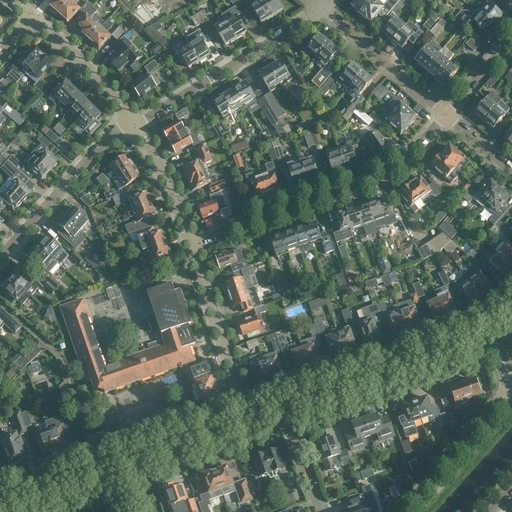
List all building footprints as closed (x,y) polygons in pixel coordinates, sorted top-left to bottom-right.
[(54,0),(49,6),(59,14),(70,1),(68,0),(54,0)] [(271,17),(262,2),(257,5),(253,0),(251,0),(245,4),(251,14),(254,12),(261,24),(271,17)] [(264,0),(262,2),(271,17),(282,10),(275,0),(264,0)] [(380,0),(357,0),(352,7),(356,10),(355,11),(366,21),(367,20),(371,24),(378,16),(388,25),(409,1),(407,0),(390,0),(385,7),(379,2),(380,0)] [(70,1),(59,14),(68,23),(80,10),(70,1)] [(81,11),(86,15),(93,7),(88,3),(81,11)] [(146,28),(158,16),(146,3),(134,15),(146,28)] [(487,3),(479,12),(494,26),(502,17),(487,3)] [(196,28),(207,22),(201,13),(196,5),(191,9),(195,16),(190,19),(196,28)] [(95,16),(98,12),(93,7),(86,15),(91,20),(95,16)] [(228,13),(231,18),(230,18),(231,21),(226,24),(235,39),(246,33),(236,17),(238,14),(234,9),(228,13)] [(494,26),(479,12),(477,10),(472,16),(467,12),(461,12),(456,18),(471,32),(477,26),(487,35),(494,26)] [(437,13),(432,17),(438,23),(442,18),(437,13)] [(74,28),(90,42),(101,29),(101,28),(104,24),(95,16),(91,20),(86,15),(74,28)] [(383,33),(392,41),(405,27),(400,23),(401,21),(397,17),(383,33)] [(428,32),(436,23),(430,19),(423,27),(428,32)] [(99,50),(111,37),(106,33),(112,26),(107,22),(101,29),(90,42),(99,50)] [(159,23),(152,28),(147,32),(162,48),(167,43),(158,33),(162,28),(159,23)] [(220,27),(219,25),(218,23),(213,26),(214,28),(225,46),(235,39),(226,24),(220,27)] [(435,38),(443,29),(437,25),(430,33),(435,38)] [(405,27),(392,41),(402,50),(416,34),(411,30),(410,32),(405,27)] [(112,36),(118,41),(124,34),(124,33),(125,33),(119,28),(112,36)] [(474,53),(483,43),(475,35),(466,45),(474,53)] [(125,37),(115,45),(121,52),(110,62),(119,71),(129,62),(133,67),(143,58),(125,37)] [(312,54),(317,58),(330,43),(326,39),(324,41),(319,37),(306,52),(311,56),(312,54)] [(195,43),(189,46),(199,62),(210,55),(199,38),(193,41),(195,43)] [(188,44),(183,47),(182,48),(179,43),(172,48),(181,63),(184,61),(188,68),(199,62),(189,46),(188,44)] [(330,43),(317,58),(322,63),(320,65),(325,68),(338,53),(334,49),(336,47),(330,43)] [(425,69),(425,70),(438,55),(433,51),(434,49),(430,45),(416,61),(421,66),(420,66),(424,70),(425,69)] [(24,73),(26,75),(42,57),(33,48),(20,63),(26,68),(24,69),(26,70),(24,73)] [(438,55),(425,70),(430,74),(429,75),(434,79),(447,63),(442,59),(444,57),(440,54),(438,55)] [(51,65),(42,57),(26,75),(36,84),(40,80),(39,79),(51,65)] [(280,62),(269,68),(279,84),(285,81),(286,83),(291,80),(280,62)] [(151,73),(158,68),(154,63),(145,69),(149,74),(132,87),(136,93),(135,94),(140,100),(156,88),(151,82),(155,79),(151,73)] [(447,63),(434,79),(439,83),(440,82),(444,86),(461,68),(456,64),(453,68),(447,63)] [(354,64),(336,85),(340,88),(342,86),(348,91),(350,89),(363,73),(354,64)] [(279,84),(269,68),(259,74),(270,93),(275,90),(273,88),(279,84)] [(16,85),(23,77),(21,75),(17,75),(16,77),(11,72),(6,77),(16,85)] [(350,89),(348,91),(347,92),(352,97),(355,94),(359,97),(373,81),(363,73),(350,89)] [(42,94),(48,88),(40,80),(36,84),(33,87),(42,94)] [(0,84),(0,96),(2,99),(12,88),(3,81),(0,84)] [(56,103),(59,106),(74,91),(66,82),(53,95),(59,100),(56,103)] [(245,83),(234,90),(245,108),(244,105),(250,102),(251,104),(256,101),(245,83)] [(332,88),(332,87),(327,83),(319,92),(325,96),(332,88)] [(303,99),(309,95),(303,85),(297,89),(303,99)] [(377,99),(385,89),(380,85),(371,95),(377,99)] [(245,108),(234,90),(224,96),(234,112),(239,108),(240,111),(245,108)] [(74,91),(59,106),(63,109),(65,107),(70,112),(83,99),(74,91)] [(272,95),(264,99),(278,120),(285,116),(272,95)] [(234,112),(224,96),(213,103),(224,121),(229,117),(228,115),(234,112)] [(479,118),(484,122),(496,108),(492,104),(493,102),(489,98),(476,113),(480,117),(479,118)] [(35,112),(44,103),(39,99),(30,108),(35,112)] [(83,99),(70,112),(75,117),(73,120),(76,123),(92,107),(83,99)] [(258,103),(273,128),(280,124),(278,120),(264,99),(258,103)] [(340,117),(344,120),(347,122),(354,114),(368,126),(372,121),(379,127),(383,122),(374,113),(369,118),(358,109),(362,104),(355,99),(351,104),(349,103),(342,111),(344,112),(340,117)] [(402,104),(394,113),(408,126),(416,117),(402,104)] [(92,107),(76,123),(80,126),(82,124),(87,129),(96,121),(100,116),(92,107)] [(496,108),(484,122),(489,126),(489,125),(494,129),(507,114),(503,110),(501,112),(496,108)] [(179,121),(188,116),(185,110),(175,115),(179,121)] [(19,125),(25,119),(16,111),(11,117),(19,125)] [(400,135),(408,126),(394,113),(386,122),(400,135)] [(90,137),(101,126),(96,121),(87,129),(85,131),(90,137)] [(163,132),(170,143),(191,131),(189,128),(186,130),(186,128),(184,129),(180,122),(163,132)] [(220,122),(215,126),(222,138),(228,134),(220,122)] [(288,125),(282,129),(286,135),(292,132),(288,125)] [(46,137),(51,132),(46,127),(41,132),(46,137)] [(274,133),(278,140),(286,136),(282,129),(274,133)] [(316,146),(322,144),(317,129),(310,131),(316,146)] [(192,130),(191,131),(170,143),(176,154),(191,145),(195,152),(196,151),(202,148),(192,130)] [(50,141),(50,140),(55,136),(51,132),(46,137),(50,141)] [(376,132),(372,135),(370,132),(362,138),(365,143),(367,141),(378,156),(389,149),(378,133),(377,134),(376,132)] [(308,149),(315,147),(312,136),(305,138),(308,149)] [(51,145),(42,137),(37,142),(47,150),(51,145)] [(59,140),(55,144),(64,153),(68,148),(59,140)] [(278,140),(271,143),(265,144),(268,152),(271,162),(277,160),(284,157),(281,147),(278,140)] [(338,146),(339,152),(345,169),(357,165),(354,157),(360,155),(359,152),(358,150),(357,150),(356,147),(354,147),(353,142),(352,143),(352,141),(338,146)] [(231,147),(233,154),(249,149),(247,142),(231,147)] [(209,155),(206,146),(202,148),(196,151),(200,159),(199,159),(200,161),(184,169),(186,175),(185,175),(187,181),(206,173),(202,165),(208,163),(205,157),(209,155)] [(445,151),(440,156),(459,173),(465,167),(465,168),(469,163),(460,155),(459,156),(450,147),(446,151),(445,151)] [(13,167),(17,163),(5,151),(1,156),(13,167)] [(38,155),(35,158),(49,171),(57,162),(45,151),(40,156),(38,155)] [(334,173),(345,169),(339,152),(333,154),(332,151),(327,153),(334,173)] [(237,170),(244,168),(239,155),(232,157),(237,170)] [(13,167),(1,156),(0,156),(0,162),(9,171),(13,167)] [(114,170),(118,176),(133,167),(127,156),(110,166),(113,171),(114,170)] [(459,173),(440,156),(431,166),(451,184),(460,174),(459,173)] [(49,171),(35,158),(31,162),(33,163),(28,169),(41,180),(49,171)] [(300,162),(301,164),(307,182),(319,178),(313,160),(306,163),(305,160),(300,162)] [(294,164),(293,165),(292,162),(288,164),(295,186),(307,182),(301,164),(295,166),(294,164)] [(133,167),(118,176),(124,187),(140,178),(133,167)] [(269,175),(262,177),(268,195),(280,191),(274,174),(276,173),(274,167),(267,169),(269,175)] [(206,173),(187,181),(190,186),(191,186),(194,192),(210,184),(211,186),(209,187),(212,194),(220,190),(220,191),(225,189),(225,188),(226,188),(223,181),(217,183),(214,177),(209,180),(206,173)] [(256,199),(268,195),(262,177),(255,180),(253,174),(246,177),(248,183),(250,182),(256,199)] [(103,188),(109,183),(102,175),(97,179),(103,188)] [(16,179),(13,182),(10,179),(4,185),(9,191),(22,202),(30,192),(16,179)] [(420,179),(410,186),(425,206),(435,199),(420,179)] [(441,191),(444,189),(448,185),(444,180),(440,184),(437,187),(441,191)] [(489,182),(478,195),(477,194),(476,195),(471,190),(463,199),(469,204),(473,199),(483,208),(499,190),(489,182)] [(425,206),(410,186),(400,194),(407,204),(405,205),(405,207),(408,211),(409,211),(411,210),(414,214),(425,206)] [(220,199),(232,195),(230,188),(218,193),(220,199)] [(146,194),(129,201),(126,193),(117,197),(114,190),(104,194),(107,201),(112,199),(116,207),(125,204),(129,214),(151,205),(146,194)] [(499,190),(483,208),(493,217),(489,222),(495,226),(489,232),(501,242),(506,236),(500,230),(511,217),(506,213),(500,207),(508,198),(499,190)] [(4,196),(2,194),(0,192),(0,209),(2,211),(7,205),(14,211),(22,202),(9,191),(4,196)] [(203,219),(219,214),(226,211),(224,206),(217,208),(215,201),(199,207),(203,219)] [(383,209),(380,202),(369,206),(376,228),(377,228),(382,226),(382,227),(393,223),(387,207),(383,209)] [(151,205),(129,214),(130,217),(133,216),(134,217),(136,217),(138,223),(156,216),(151,205)] [(376,228),(369,206),(358,210),(364,227),(365,232),(376,228)] [(74,208),(66,217),(82,231),(85,228),(82,226),(87,220),(74,208)] [(364,227),(358,210),(347,214),(347,212),(346,212),(353,230),(364,227)] [(353,230),(346,212),(335,216),(340,231),(335,233),(338,242),(355,236),(353,230)] [(120,225),(129,221),(126,215),(118,219),(120,225)] [(82,231),(66,217),(58,226),(71,238),(76,233),(78,235),(82,231)] [(440,228),(453,239),(459,232),(445,221),(440,228)] [(316,224),(305,228),(310,244),(311,244),(317,242),(318,244),(322,243),(326,255),(334,252),(328,233),(320,236),(316,224)] [(397,227),(403,237),(408,234),(403,224),(397,227)] [(139,225),(129,229),(131,235),(141,231),(139,225)] [(141,231),(131,235),(129,236),(129,238),(130,240),(131,241),(132,242),(133,242),(134,243),(136,243),(137,243),(138,242),(139,242),(143,252),(166,244),(162,233),(156,235),(153,227),(141,231)] [(305,228),(294,232),(299,248),(301,255),(313,251),(311,244),(310,244),(305,228)] [(294,232),(283,236),(291,259),(301,255),(299,248),(294,232)] [(362,244),(374,240),(371,234),(360,238),(362,244)] [(451,242),(452,241),(442,234),(437,238),(446,246),(451,242)] [(281,254),(288,252),(290,259),(291,259),(283,236),(271,240),(277,258),(282,256),(281,254)] [(43,240),(38,246),(54,261),(63,252),(48,238),(45,241),(43,240)] [(443,249),(446,246),(437,238),(431,242),(441,250),(443,249)] [(431,242),(426,245),(437,254),(441,250),(431,242)] [(446,246),(443,249),(449,256),(458,248),(451,242),(446,246)] [(102,258),(106,253),(104,247),(99,243),(93,249),(102,258)] [(166,244),(143,252),(144,255),(147,254),(147,256),(149,255),(151,262),(170,255),(166,244)] [(344,245),(339,246),(345,262),(349,261),(344,245)] [(417,251),(423,261),(436,254),(437,254),(426,245),(417,251)] [(58,264),(54,261),(38,246),(32,252),(34,253),(30,257),(43,269),(38,274),(47,283),(52,278),(53,277),(49,273),(58,264)] [(511,251),(506,246),(498,256),(511,267),(511,266),(511,251)] [(79,248),(75,252),(84,260),(85,261),(89,257),(79,248)] [(474,250),(468,256),(465,260),(471,266),(470,267),(478,274),(483,269),(479,266),(485,260),(474,250)] [(234,255),(237,254),(236,251),(216,257),(220,269),(237,264),(234,255)] [(83,260),(84,260),(75,252),(70,258),(79,265),(83,260)] [(511,267),(498,256),(490,265),(503,277),(511,267)] [(226,285),(230,297),(246,291),(244,284),(248,282),(246,276),(254,273),(252,268),(247,269),(247,268),(259,264),(258,259),(248,262),(245,263),(245,264),(237,267),(239,272),(241,271),(244,279),(226,285)] [(85,261),(84,260),(83,260),(79,265),(84,269),(88,264),(85,261)] [(146,264),(131,269),(133,277),(149,271),(146,264)] [(19,270),(11,279),(31,297),(39,288),(19,270)] [(278,284),(284,282),(280,270),(274,272),(278,284)] [(445,288),(434,293),(438,301),(445,316),(456,312),(452,304),(456,302),(450,288),(449,288),(451,287),(444,272),(438,275),(445,288)] [(471,274),(467,278),(481,296),(491,288),(480,275),(475,279),(471,274)] [(100,286),(105,281),(98,275),(93,280),(100,286)] [(60,294),(65,290),(52,278),(47,283),(43,287),(52,295),(56,290),(60,294)] [(456,278),(449,281),(454,291),(461,288),(456,278)] [(481,296),(467,278),(462,281),(466,286),(461,291),(471,304),(481,296)] [(31,297),(11,279),(2,289),(22,307),(31,297)] [(419,283),(412,286),(416,294),(417,296),(418,300),(425,297),(419,283)] [(83,300),(61,308),(87,382),(92,380),(99,402),(107,399),(106,395),(108,395),(107,393),(114,391),(114,390),(120,388),(179,367),(179,369),(195,363),(190,347),(196,345),(189,326),(192,325),(180,291),(174,293),(172,286),(147,294),(165,345),(116,363),(106,332),(98,335),(86,302),(84,302),(83,300)] [(255,288),(246,291),(230,297),(234,308),(241,306),(244,313),(261,307),(255,288)] [(303,293),(306,302),(313,300),(311,294),(310,294),(309,291),(303,293)] [(379,323),(378,318),(381,317),(375,303),(373,304),(369,294),(357,298),(367,327),(360,329),(365,345),(379,341),(374,325),(379,323)] [(411,302),(399,306),(401,314),(407,331),(421,326),(415,309),(414,309),(413,307),(420,304),(417,296),(416,294),(409,296),(411,302)] [(435,321),(445,316),(438,301),(432,304),(432,303),(427,304),(435,321)] [(399,306),(387,311),(384,304),(378,307),(376,302),(375,303),(381,317),(384,316),(388,328),(391,326),(394,335),(407,331),(401,314),(399,306)] [(57,322),(55,315),(51,305),(41,309),(44,319),(48,318),(50,324),(57,322)] [(261,330),(258,323),(263,321),(260,315),(267,312),(265,306),(261,307),(244,313),(244,314),(255,310),(257,316),(255,316),(256,318),(239,324),(244,336),(261,330)] [(347,329),(337,332),(344,353),(356,349),(353,342),(359,340),(349,310),(341,312),(347,329)] [(0,319),(0,330),(2,328),(4,325),(15,335),(21,328),(6,314),(0,319)] [(300,343),(302,349),(308,365),(319,361),(316,353),(318,352),(317,348),(322,346),(319,336),(326,334),(321,320),(314,322),(315,325),(308,327),(312,339),(300,343)] [(308,365),(302,349),(297,351),(295,344),(288,347),(284,335),(282,331),(276,333),(276,334),(283,353),(282,353),(283,357),(292,354),(297,369),(308,365)] [(332,357),(344,353),(337,332),(325,336),(332,357)] [(276,334),(269,337),(276,355),(282,353),(283,353),(276,334)] [(249,350),(259,347),(257,340),(246,344),(249,350)] [(32,360),(42,351),(38,347),(29,356),(32,360)] [(270,378),(263,359),(262,355),(250,359),(258,382),(270,378)] [(276,358),(270,360),(269,357),(263,359),(270,378),(282,374),(276,358)] [(17,367),(15,369),(14,367),(5,376),(11,382),(22,372),(17,367)] [(217,396),(215,390),(217,389),(215,382),(213,383),(211,377),(209,377),(207,371),(193,376),(202,401),(203,400),(204,402),(209,400),(209,399),(217,396)] [(453,397),(447,399),(441,401),(444,409),(445,409),(450,424),(457,422),(452,408),(457,407),(457,408),(463,406),(464,408),(470,406),(468,400),(481,396),(476,381),(459,387),(458,383),(450,386),(453,397)] [(427,399),(415,403),(421,420),(428,418),(430,425),(436,423),(437,429),(444,426),(437,408),(431,410),(427,399)] [(421,420),(415,403),(403,407),(407,418),(400,420),(407,439),(418,435),(414,423),(421,420)] [(12,415),(12,416),(1,419),(3,425),(14,421),(16,426),(23,423),(25,429),(32,426),(27,412),(20,414),(20,412),(12,415)] [(377,416),(365,420),(371,437),(378,434),(380,440),(387,438),(388,442),(395,440),(391,429),(383,432),(377,416)] [(364,439),(371,437),(365,420),(353,424),(359,441),(350,443),(354,454),(360,452),(359,448),(366,445),(364,439)] [(60,425),(48,429),(55,452),(67,448),(61,429),(60,425)] [(44,456),(55,452),(48,429),(36,433),(37,437),(44,456)] [(326,468),(328,472),(342,467),(352,464),(347,450),(340,453),(333,431),(320,436),(323,444),(317,446),(319,452),(320,451),(326,468)] [(10,466),(26,461),(22,448),(23,447),(21,440),(18,441),(16,435),(1,440),(10,466)] [(402,444),(405,455),(411,453),(407,442),(402,444)] [(278,451),(266,455),(274,478),(277,477),(276,475),(277,474),(277,472),(284,469),(278,451)] [(274,478),(266,455),(254,459),(261,478),(268,475),(269,477),(270,477),(271,479),(274,478)] [(415,458),(407,461),(411,472),(419,470),(415,458)] [(220,472),(216,474),(224,496),(224,497),(237,492),(241,505),(253,501),(247,481),(233,485),(227,468),(219,471),(220,472)] [(363,481),(374,477),(372,469),(361,473),(363,481)] [(203,476),(209,493),(200,496),(201,498),(195,500),(199,511),(206,511),(205,508),(211,505),(209,501),(211,501),(224,496),(216,474),(211,475),(211,473),(203,476)] [(358,484),(363,482),(360,473),(355,475),(358,484)] [(255,492),(262,489),(258,477),(251,480),(255,492)] [(173,511),(179,509),(185,507),(186,511),(199,511),(195,500),(188,503),(183,488),(180,489),(178,485),(165,489),(171,506),(172,506),(173,511)] [(283,502),(294,498),(292,492),(280,496),(283,502)] [(365,502),(371,500),(369,494),(359,497),(361,504),(347,509),(348,511),(345,511),(362,511),(366,509),(364,506),(366,505),(365,502)]
